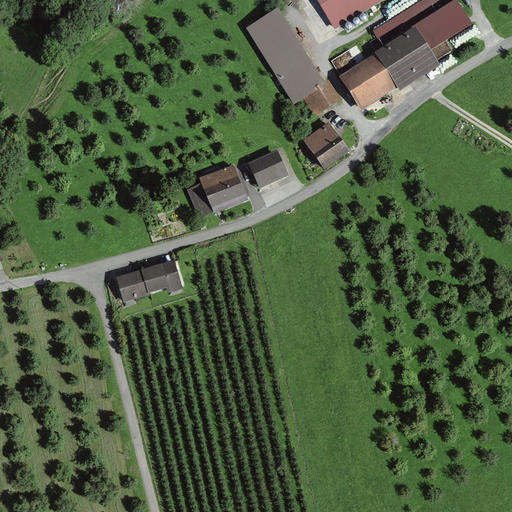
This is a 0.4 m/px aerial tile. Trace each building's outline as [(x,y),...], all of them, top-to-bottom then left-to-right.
[(318,0),(333,27),(383,0),(318,0)] [(416,31),(341,77),(362,111),(397,89),(400,94),(439,69),(416,31)] [(340,74),(359,65),(352,50),(333,59),(340,74)] [(330,82),(305,97),(317,117),(342,103),(330,82)] [(329,125),(305,142),(324,169),(348,152),(329,125)] [(286,149),(249,166),(261,194),(299,178),(286,149)] [(201,186),(188,192),(200,219),(214,213),(214,215),(248,201),(234,168),(200,182),(201,186)] [(175,265),(144,274),(150,294),(168,288),(170,294),(183,291),(175,265)] [(144,274),(119,282),(125,303),(150,295),(150,294),(144,274)]
